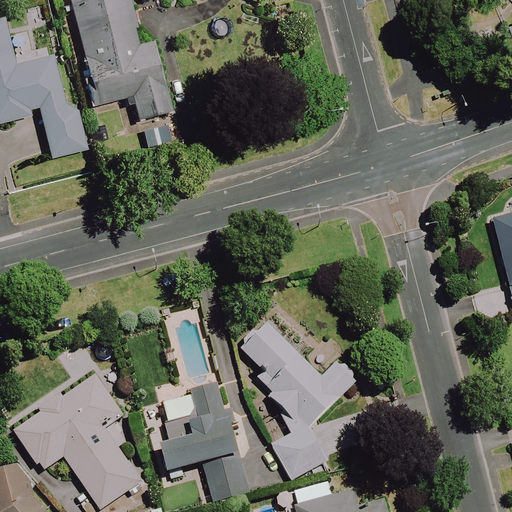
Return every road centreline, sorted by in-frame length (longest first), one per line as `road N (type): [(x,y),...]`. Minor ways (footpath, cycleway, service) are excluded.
road 1 (tertiary): [(0,267),(386,165)]
road 2 (residential): [(478,511),(386,165)]
road 3 (residential): [(386,165),(342,0)]
road 4 (tertiary): [(386,165),(511,122)]
